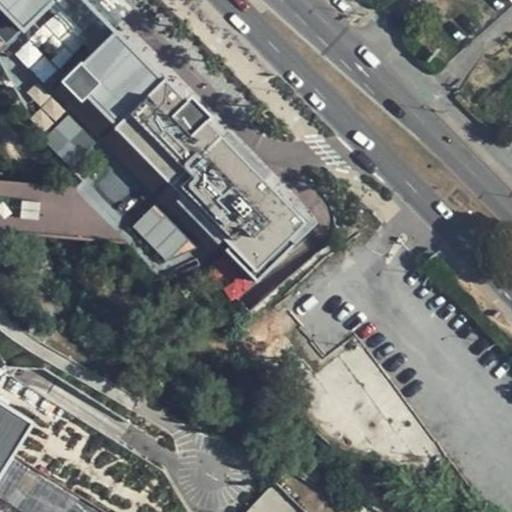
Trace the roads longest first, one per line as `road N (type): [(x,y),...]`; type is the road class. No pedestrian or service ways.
road 1 (primary): [(224,0),(511,286)]
road 2 (primary): [(511,209),(304,0)]
road 3 (unknown): [(270,150),(314,230),(309,245),(246,301)]
